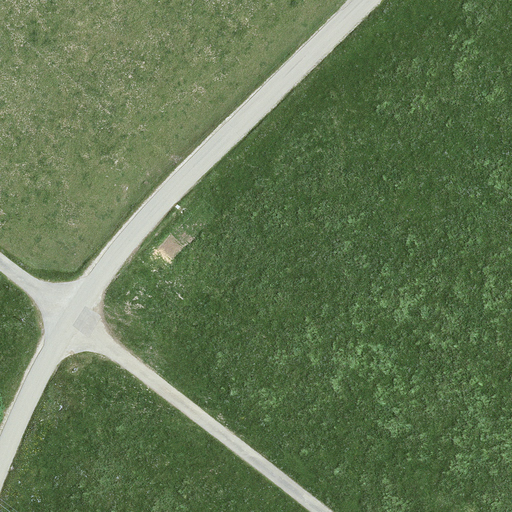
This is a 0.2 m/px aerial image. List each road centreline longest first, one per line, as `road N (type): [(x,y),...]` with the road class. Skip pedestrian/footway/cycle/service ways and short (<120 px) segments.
road 1 (tertiary): [(0,465),(42,369),(108,264),(195,166),(366,0)]
road 2 (track): [(324,511),(71,317)]
